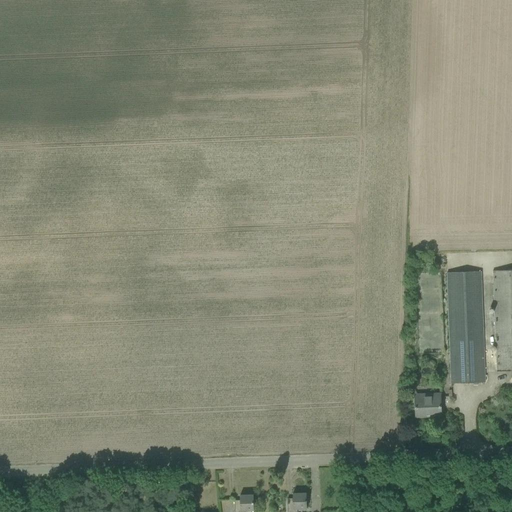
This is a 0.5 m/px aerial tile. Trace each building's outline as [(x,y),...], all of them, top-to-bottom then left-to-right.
[(511,270),(492,271),(496,370),(511,370),(511,378),(511,377),(511,270)] [(480,271),(446,273),(450,384),(484,383),(480,271)] [(415,398),(415,407),(415,417),(441,416),(440,397),(415,398)] [(307,509),(306,493),(292,493),(293,498),(287,499),(287,511),(297,511),(297,509),(307,509)] [(254,510),(253,495),(240,495),(240,500),(234,500),(234,511),(244,511),(254,510)]
